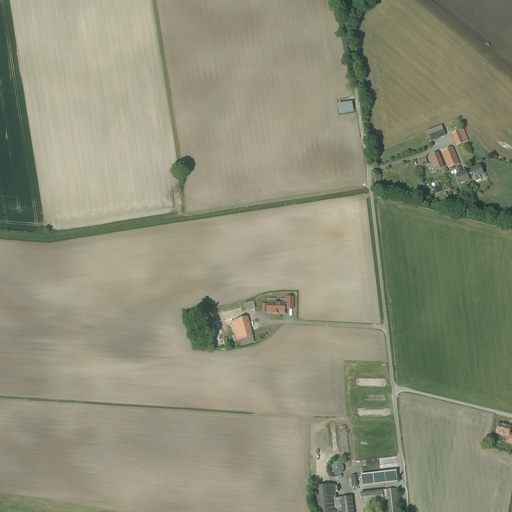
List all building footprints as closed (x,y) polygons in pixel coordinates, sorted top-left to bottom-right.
[(354,112),(352,103),(337,105),(339,115),(354,112)] [(442,127),(427,132),(431,142),(445,136),(442,127)] [(460,131),(452,134),(457,147),(465,144),(468,142),(463,130),(460,131)] [(438,154),(430,157),(436,171),(444,168),(438,154)] [(478,167),(475,169),(471,170),(471,172),(472,174),(476,182),(480,180),(481,180),(479,176),(483,174),(482,171),(480,166),(478,167)] [(457,176),(460,184),(469,180),(466,172),(462,174),(460,168),(456,169),(458,175),(457,176)] [(253,302),(244,305),(246,311),(255,308),(253,302)] [(275,304),(267,303),(267,313),(272,313),(272,314),(279,314),(279,313),(283,313),(284,308),(286,308),(286,304),(280,304),(280,303),(275,303),(275,304)] [(247,318),(231,322),(236,342),(240,341),(241,345),(253,342),(252,337),(252,336),(250,331),(247,318)] [(218,330),(210,332),(214,347),(223,344),(218,330)] [(502,436),(508,437),(509,435),(511,427),(507,427),(506,425),(503,425),(502,425),(498,424),(496,433),(497,433),(503,434),(502,436)] [(342,464),(340,463),(338,462),(336,462),(333,464),(332,465),(331,468),(331,470),(331,472),(333,474),(335,475),(337,476),(340,476),(342,475),(343,473),(344,471),(345,468),(344,466),(342,464)] [(397,471),(363,475),(364,487),(399,483),(397,471)] [(338,485),(319,487),(321,511),(355,511),(355,496),(339,498),(338,485)] [(400,511),(398,489),(362,492),(364,505),(390,502),(390,511),(400,511)]
